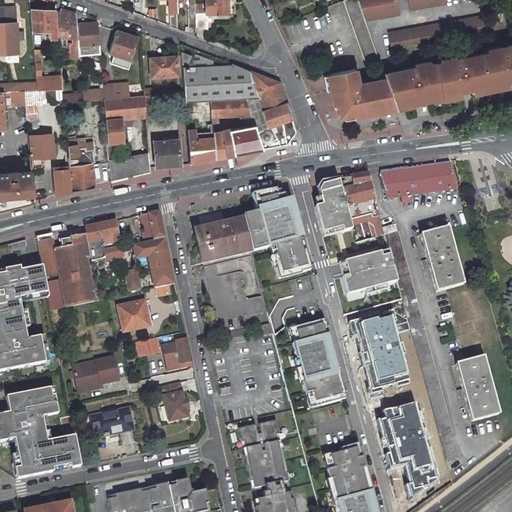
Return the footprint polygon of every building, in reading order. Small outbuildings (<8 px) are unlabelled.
[(169,0),(171,26),(179,29),(177,0),(169,0)] [(204,0),(205,1),(187,1),(188,24),(209,30),(208,14),(229,13),(228,0),(204,0)] [(358,0),(342,0),(365,61),(378,56),(366,21),(358,0)] [(358,0),(366,21),(400,15),(397,0),(358,0)] [(446,0),(409,0),(411,9),(447,3),(446,0)] [(0,56),(18,55),(17,38),(22,38),(22,31),(16,31),(15,7),(0,7),(0,56)] [(156,18),(157,9),(148,8),(147,17),(156,18)] [(74,34),(75,43),(76,43),(77,55),(81,54),(78,24),(77,14),(62,9),(58,25),(58,29),(74,34)] [(57,10),(31,10),(32,31),(51,31),(52,39),(59,39),(58,29),(58,25),(57,10)] [(388,32),(391,47),(487,30),(484,14),(388,32)] [(98,22),(78,24),(81,54),(81,58),(101,56),(98,22)] [(110,53),(131,59),(139,36),(118,30),(110,53)] [(416,67),(384,73),(385,76),(395,104),(413,100),(414,103),(433,99),(432,97),(461,91),(473,88),(508,81),(511,80),(511,43),(509,45),(509,47),(503,49),(502,46),(488,49),(489,52),(456,58),(456,55),(441,59),(441,62),(431,64),(430,61),(415,64),(416,67)] [(182,53),(183,59),(191,62),(193,56),(182,53)] [(42,54),(34,55),(37,90),(41,89),(47,89),(57,88),(63,88),(62,75),(44,76),(42,54)] [(178,56),(151,58),(152,77),(179,76),(178,56)] [(237,65),(184,67),(186,92),(186,101),(212,100),(247,97),(252,113),(256,126),(257,130),(276,123),(278,128),(297,131),(281,82),(272,78),(237,65)] [(330,68),(335,99),(338,99),(340,111),(346,115),(397,109),(395,104),(385,76),(361,79),(358,65),(330,68)] [(103,79),(101,79),(102,88),(84,90),(85,101),(105,99),(103,87),(103,79)] [(508,81),(473,88),(474,93),(509,85),(508,81)] [(105,99),(134,97),(133,84),(103,87),(105,99)] [(84,87),(63,89),(64,99),(65,103),(85,101),(84,90),(84,87)] [(57,88),(47,89),(48,100),(58,99),(57,88)] [(37,90),(25,91),(26,107),(43,105),(41,89),(37,90)] [(25,91),(12,92),(13,102),(17,105),(19,128),(28,126),(28,123),(27,115),(26,107),(25,91)] [(461,91),(432,97),(433,99),(433,101),(462,95),(461,91)] [(9,92),(0,92),(0,129),(7,129),(4,98),(10,98),(9,92)] [(186,92),(178,93),(179,106),(187,106),(186,101),(186,92)] [(155,95),(146,96),(147,115),(157,114),(155,95)] [(126,143),(123,118),(147,117),(147,115),(146,96),(134,97),(105,99),(110,159),(117,158),(116,149),(113,149),(113,144),(126,143)] [(247,97),(212,100),(213,111),(213,116),(252,113),(247,97)] [(212,100),(186,101),(187,106),(188,113),(213,111),(212,100)] [(413,100),(395,104),(397,109),(414,105),(414,103),(413,100)] [(38,114),(27,115),(28,123),(39,121),(38,114)] [(276,123),(257,130),(264,150),(289,145),(297,131),(278,128),(276,123)] [(256,126),(231,130),(236,155),(264,150),(257,130),(256,126)] [(224,131),(215,132),(215,137),(217,158),(228,156),(224,131)] [(56,134),(31,136),(33,159),(42,158),(58,157),(56,134)] [(215,137),(190,139),(192,163),(217,158),(215,137)] [(78,138),(68,139),(70,167),(81,166),(78,138)] [(179,139),(154,142),(157,166),(182,164),(179,139)] [(92,151),(92,141),(81,141),(80,151),(92,151)] [(117,158),(110,159),(112,184),(151,175),(150,151),(117,158)] [(42,158),(33,159),(34,169),(43,168),(42,158)] [(95,160),(89,161),(89,165),(81,166),(70,167),(70,169),(72,192),(97,188),(97,186),(106,184),(104,163),(95,164),(95,160)] [(449,162),(380,172),(388,200),(457,189),(449,162)] [(70,169),(55,171),(57,195),(72,192),(70,169)] [(0,206),(0,209),(35,200),(32,170),(0,178),(0,206)] [(374,202),(367,174),(350,177),(343,178),(344,182),(341,182),(343,191),(341,192),(345,209),(374,202)] [(338,191),(317,197),(327,236),(349,230),(338,191)] [(245,222),(254,255),(275,250),(280,266),(276,267),(280,282),(312,274),(305,246),(301,247),(298,236),(301,235),(297,217),(291,219),(285,198),(279,199),(277,192),(253,198),(258,219),(245,222)] [(159,212),(139,216),(142,233),(144,244),(132,246),(135,259),(147,257),(154,289),(174,284),(159,212)] [(202,234),(194,236),(201,266),(253,254),(243,217),(200,227),(202,234)] [(115,221),(96,225),(101,246),(109,245),(108,241),(119,239),(115,221)] [(96,225),(85,227),(86,234),(90,257),(92,264),(104,261),(102,252),(101,246),(96,225)] [(413,342),(446,462),(459,458),(401,244),(397,232),(396,233),(394,225),(382,228),(384,235),(408,325),(413,342)] [(382,228),(353,236),(355,243),(374,238),(384,235),(382,228)] [(428,268),(435,294),(463,286),(448,229),(420,236),(427,260),(422,262),(423,268),(425,267),(425,269),(428,268)] [(51,234),(36,238),(37,243),(39,243),(53,240),(51,234)] [(86,234),(71,237),(71,239),(60,241),(61,247),(54,249),(53,240),(39,243),(45,277),(59,275),(60,280),(45,283),(46,290),(50,312),(93,302),(85,258),(90,257),(86,234)] [(374,238),(355,243),(358,254),(377,249),(374,238)] [(120,248),(102,252),(104,261),(122,257),(120,248)] [(377,290),(375,281),(382,279),(377,263),(381,262),(378,252),(346,261),(348,272),(352,271),(356,287),(362,286),(364,294),(377,290)] [(0,369),(45,360),(39,334),(26,337),(18,296),(46,290),(45,283),(41,264),(20,268),(0,272),(0,369)] [(137,270),(126,272),(130,290),(141,288),(137,270)] [(233,299),(247,295),(240,272),(227,276),(233,299)] [(144,302),(118,308),(124,333),(144,328),(141,315),(146,314),(144,302)] [(373,308),(356,312),(361,325),(354,328),(362,355),(365,355),(381,350),(373,323),(377,322),(373,308)] [(331,344),(325,322),(295,329),(300,344),(293,346),(297,361),(299,361),(304,380),(302,380),(307,396),(313,394),(317,408),(347,400),(337,365),(334,366),(328,344),(331,344)] [(450,324),(437,330),(442,342),(455,337),(450,324)] [(408,325),(400,328),(404,344),(413,342),(408,325)] [(271,326),(261,328),(264,338),(274,336),(271,326)] [(158,339),(144,343),(146,355),(161,352),(158,339)] [(186,339),(174,341),(175,346),(162,349),(166,364),(180,361),(181,366),(192,364),(186,339)] [(381,350),(365,355),(373,385),(376,395),(402,389),(398,376),(392,378),(384,350),(381,350)] [(114,358),(73,366),(77,385),(100,380),(101,384),(118,380),(114,358)] [(483,359),(455,367),(461,390),(457,392),(458,397),(459,397),(460,399),(464,398),(470,424),(498,416),(483,359)] [(180,361),(166,364),(167,369),(181,366),(180,361)] [(79,392),(102,387),(101,384),(100,380),(77,385),(79,392)] [(179,382),(160,386),(167,421),(186,417),(179,382)] [(17,477),(80,464),(74,433),(47,439),(42,415),(58,411),(54,393),(51,394),(50,386),(6,394),(9,410),(0,412),(0,439),(13,437),(19,465),(14,466),(17,477)] [(127,406),(91,414),(95,435),(132,427),(127,406)] [(249,422),(233,426),(245,485),(248,484),(255,482),(256,488),(250,490),(251,496),(254,511),(286,511),(281,485),(284,485),(270,417),(253,421),(254,426),(251,427),(249,422)] [(410,425),(388,431),(390,437),(387,438),(395,464),(415,459),(411,443),(414,442),(410,425)] [(336,504),(338,511),(377,511),(372,495),(369,495),(367,487),(364,477),(367,476),(359,445),(342,449),(342,452),(330,455),(334,470),(327,472),(330,481),(332,480),(338,504),(336,504)] [(187,478),(107,496),(107,499),(188,481),(187,478)] [(107,499),(110,511),(208,511),(204,489),(193,492),(189,489),(188,481),(107,499)] [(290,511),(284,485),(281,485),(286,511),(290,511)] [(71,511),(70,502),(23,511),(22,511),(71,511)]
